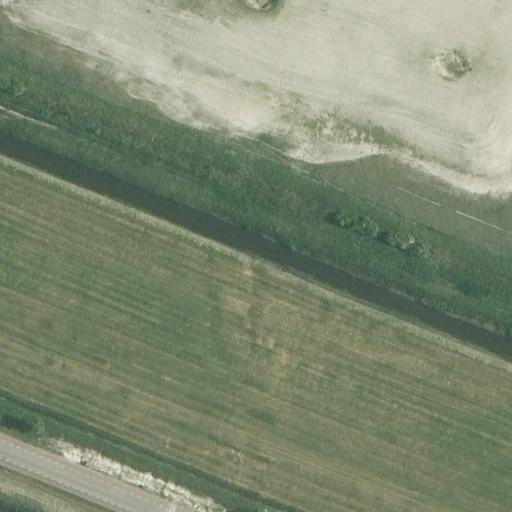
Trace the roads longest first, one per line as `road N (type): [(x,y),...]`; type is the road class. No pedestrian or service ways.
road 1 (secondary): [(143,511),(0,454)]
road 2 (track): [(237,131),(191,0)]
